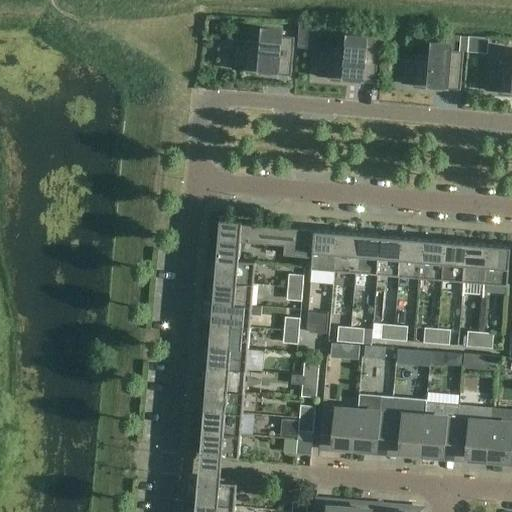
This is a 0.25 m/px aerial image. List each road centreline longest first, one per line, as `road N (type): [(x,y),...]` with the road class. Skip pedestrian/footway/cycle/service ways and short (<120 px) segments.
road 1 (residential): [(192,181),(199,97),(511,124)]
road 2 (residential): [(192,181),(165,511)]
road 3 (residential): [(511,206),(192,181)]
road 4 (residential): [(430,484),(301,473)]
